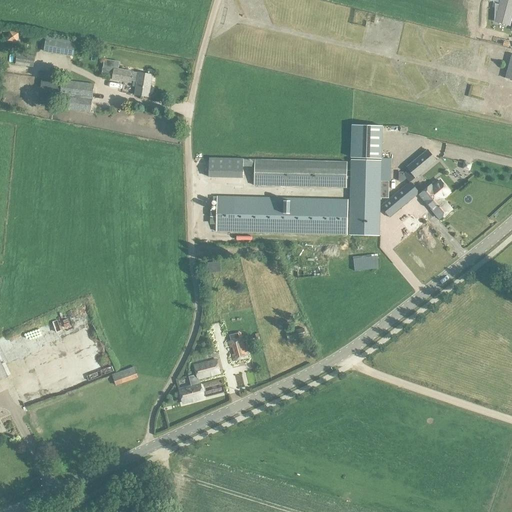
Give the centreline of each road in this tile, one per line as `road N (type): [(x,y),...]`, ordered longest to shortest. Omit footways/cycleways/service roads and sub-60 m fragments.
road 1 (tertiary): [(11,511),(343,355),(511,218)]
road 2 (track): [(218,0),(188,120),(198,316),(153,416),(153,445)]
road 3 (unknown): [(12,65),(71,72),(126,97),(189,109)]
road 4 (track): [(511,417),(350,365),(343,355)]
